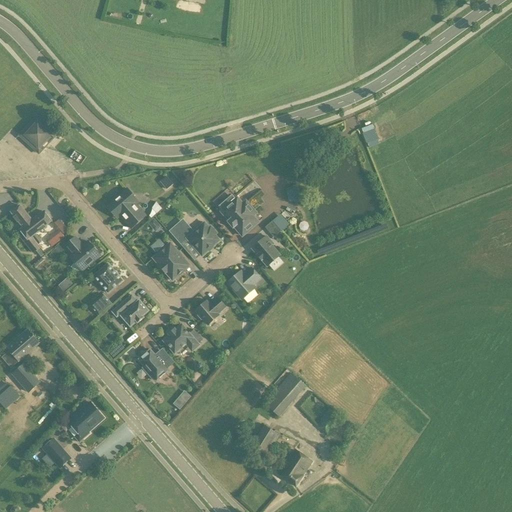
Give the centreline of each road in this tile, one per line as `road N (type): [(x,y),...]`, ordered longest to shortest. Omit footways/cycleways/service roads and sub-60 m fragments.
road 1 (tertiary): [(0,21),(101,129),(130,145),(171,151),(343,103),(496,0)]
road 2 (residential): [(0,187),(62,182),(170,308)]
road 3 (secondary): [(142,417),(0,255)]
road 4 (secondary): [(222,511),(142,417)]
